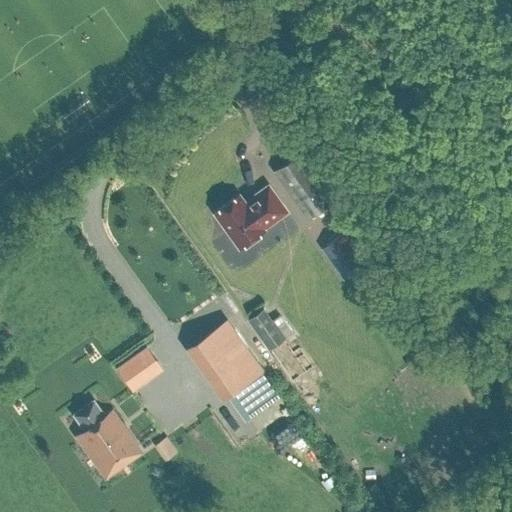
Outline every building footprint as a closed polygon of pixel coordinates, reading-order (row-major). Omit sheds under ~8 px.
[(272,169),(305,217),(306,218),(330,200),(296,152),(272,169)] [(288,211),(267,181),(244,198),(238,190),(210,210),(237,247),(288,211)] [(340,203),(340,204),(332,209),(346,230),(354,224),(340,203)] [(348,288),(332,292),(335,306),(352,302),(348,288)] [(270,319),(262,306),(245,318),(267,349),(292,332),(279,313),(270,319)] [(226,318),(192,342),(228,392),(262,368),(226,318)] [(317,374),(299,349),(276,365),(294,390),(317,374)] [(151,411),(127,374),(112,384),(136,420),(151,411)] [(254,407),(263,402),(251,384),(242,390),(254,407)] [(92,396),(70,412),(81,428),(72,434),(104,478),(143,450),(111,406),(103,412),(92,396)] [(164,435),(153,442),(164,458),(175,450),(164,435)]
